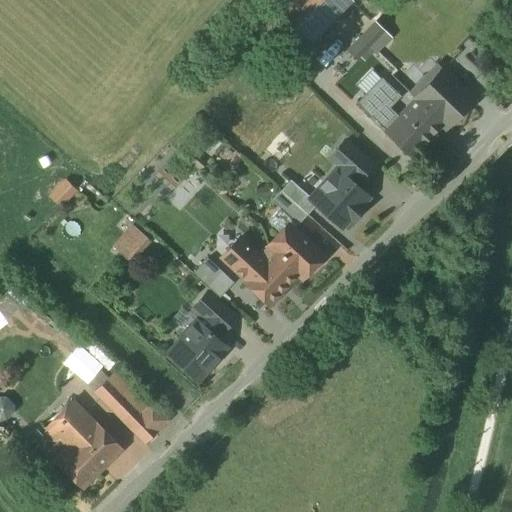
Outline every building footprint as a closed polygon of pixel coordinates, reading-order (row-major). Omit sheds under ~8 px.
[(303,49),(349,3),(346,0),(289,0),(272,18),(303,49)] [(408,80),(356,33),(330,62),(341,72),(331,82),(411,155),(437,126),(444,132),(475,97),(442,67),(406,107),(394,95),(408,80)] [(341,231),(373,196),(353,178),(369,162),(343,138),(325,157),(334,165),(304,197),(341,231)] [(65,179),(46,195),(58,208),(76,191),(65,179)] [(130,222),(111,245),(125,256),(144,233),(130,222)] [(282,230),(267,245),(269,247),(298,274),(302,278),(322,256),(293,228),(286,234),(282,230)] [(298,274),(269,247),(260,256),(239,237),(221,256),(221,258),(244,279),(243,280),(244,281),(269,305),(270,304),(272,304),(278,297),(278,294),(279,297),(281,294),(281,292),(298,274)] [(191,270),(216,296),(231,282),(205,256),(191,270)] [(237,317),(207,288),(188,307),(219,336),(237,317)] [(194,317),(162,352),(197,384),(229,348),(194,317)] [(108,380),(92,396),(146,447),(170,421),(152,405),(144,414),(108,380)] [(0,415),(7,417),(11,400),(0,397),(0,415)] [(119,453),(69,406),(48,428),(69,449),(51,468),(80,495),(119,453)]
